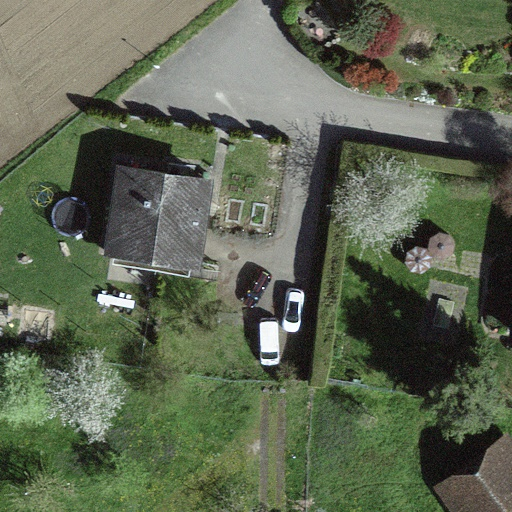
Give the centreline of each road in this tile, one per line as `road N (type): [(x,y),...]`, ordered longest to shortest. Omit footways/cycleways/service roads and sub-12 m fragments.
road 1 (residential): [(264,0),(238,55),(254,91),(312,109),(511,142)]
road 2 (track): [(270,511),(273,392)]
